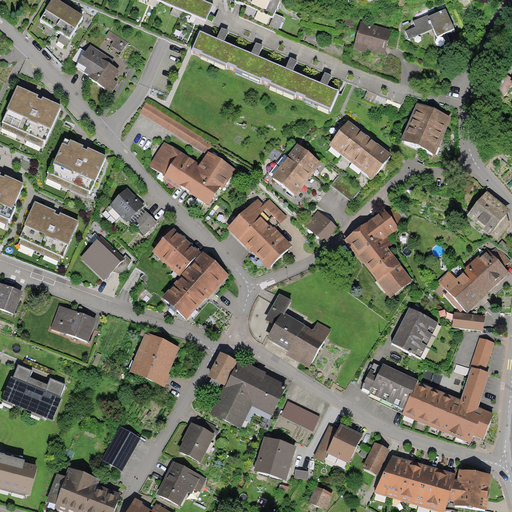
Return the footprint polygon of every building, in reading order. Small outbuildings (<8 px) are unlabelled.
[(65,6),(55,0),(53,0),(41,21),(46,24),(43,28),(45,29),(43,32),(51,38),(56,30),(62,34),(58,41),(66,46),(84,18),(73,11),(65,6)] [(160,0),(160,2),(206,21),(213,6),(199,0),(160,0)] [(236,0),(235,1),(245,5),(240,18),(277,33),(283,18),(274,14),(280,1),(277,0),(236,0)] [(430,17),(429,15),(404,26),(409,39),(435,28),(438,37),(454,30),(446,10),(430,17)] [(379,27),(361,22),(353,50),(367,54),(368,50),(384,55),(391,30),(379,27)] [(217,41),(201,33),(193,51),(331,111),(339,92),(328,88),(332,78),(326,75),(321,85),(293,73),(298,63),(290,59),(286,70),(259,58),(264,47),(257,44),(252,55),(225,43),(229,33),(222,30),(217,41)] [(128,43),(110,31),(106,37),(113,42),(111,46),(122,53),(128,43)] [(105,55),(90,45),(75,68),(89,77),(88,78),(111,93),(118,83),(113,80),(120,71),(109,64),(102,59),(105,55)] [(511,84),(511,82),(511,62),(493,89),(504,97),(511,86),(511,84)] [(37,97),(18,88),(2,123),(4,123),(1,130),(42,148),(45,143),(61,107),(43,99),(42,102),(36,99),(37,97)] [(147,104),(141,114),(205,154),(212,144),(147,104)] [(416,105),(401,141),(436,155),(440,144),(451,118),(434,111),(416,105)] [(357,129),(348,122),(330,145),(373,179),(391,156),(384,150),(379,145),(363,133),(357,129)] [(83,147),(66,139),(50,173),(51,173),(49,179),(86,196),(89,191),(90,192),(106,157),(88,149),(86,151),(82,149),(83,147)] [(201,166),(165,143),(149,168),(164,177),(162,180),(179,191),(181,188),(194,196),(209,206),(220,189),(223,190),(236,170),(209,154),(201,166)] [(322,165),(297,146),(271,178),(296,197),(301,190),(307,183),(316,172),(322,165)] [(0,175),(1,174),(0,174),(0,223),(6,226),(9,220),(10,221),(16,208),(14,207),(24,185),(5,177),(4,179),(0,176),(0,175)] [(361,189),(340,174),(331,185),(352,201),(361,189)] [(474,185),(464,181),(460,191),(470,195),(474,185)] [(137,213),(145,206),(128,189),(110,206),(127,223),(137,213)] [(510,211),(485,193),(466,217),(497,242),(511,225),(506,216),(510,211)] [(264,205),(259,200),(228,230),(251,253),(252,251),(269,269),(293,246),(275,228),(279,223),(281,225),(288,218),(270,199),(264,205)] [(56,212),(35,203),(20,238),(21,238),(19,244),(60,262),(62,257),(63,258),(79,222),(60,213),(59,216),(55,214),(56,212)] [(395,207),(387,213),(398,229),(406,223),(395,207)] [(391,299),(413,282),(387,248),(392,244),(387,237),(398,229),(387,213),(385,210),(344,241),(363,265),(364,263),(391,299)] [(146,211),(133,225),(145,236),(158,223),(146,211)] [(338,229),(318,212),(305,227),(311,233),(325,245),(338,229)] [(188,242),(174,229),(154,251),(182,277),(162,299),(186,321),(207,298),(208,299),(229,276),(203,252),(201,254),(188,242)] [(113,270),(120,263),(98,241),(80,259),(102,281),(113,270)] [(449,272),(439,282),(441,284),(435,290),(441,296),(446,291),(468,314),(490,294),(488,292),(507,274),(502,268),(508,262),(502,255),(495,261),(485,251),(467,268),(469,270),(457,281),(449,272)] [(20,292),(0,285),(0,311),(12,315),(20,292)] [(262,346),(298,369),(301,364),(308,368),(330,330),(317,323),(313,331),(283,314),(290,302),(280,296),(266,320),(276,325),(270,337),(267,336),(262,346)] [(93,320),(57,308),(50,330),(86,342),(93,320)] [(438,323),(410,309),(392,344),(420,358),(438,323)] [(471,316),(455,314),(453,328),(483,332),(485,317),(471,316)] [(179,349),(144,335),(128,374),(163,388),(179,349)] [(495,343),(479,338),(470,368),(472,369),(485,373),(495,343)] [(225,387),(238,363),(220,353),(208,378),(211,380),(209,383),(219,388),(221,385),(224,386),(225,387)] [(225,387),(224,386),(209,415),(241,431),(253,407),(273,417),(288,386),(266,375),(266,373),(239,360),(238,363),(225,387)] [(361,391),(370,395),(368,398),(403,414),(411,395),(412,395),(418,383),(419,381),(384,364),(382,367),(375,364),(372,369),(361,391)] [(0,401),(50,422),(63,387),(49,381),(47,386),(29,379),(31,373),(17,367),(12,379),(9,378),(0,400),(0,401)] [(411,395),(403,414),(402,416),(471,444),(474,437),(483,441),(493,416),(478,410),(490,374),(485,373),(472,369),(461,402),(418,383),(412,395),(411,395)] [(319,417),(287,402),(281,417),(313,432),(319,417)] [(274,421),(265,416),(260,427),(268,431),(274,421)] [(213,436),(190,425),(176,452),(199,463),(213,436)] [(349,465),(363,435),(352,430),(340,425),(338,431),(329,427),(315,458),(325,462),(328,455),(349,465)] [(139,440),(119,429),(100,461),(120,472),(139,440)] [(284,444),(264,438),(254,472),(286,482),(296,448),(284,444)] [(390,451),(374,443),(361,468),(377,476),(390,451)] [(0,495),(22,501),(31,469),(22,466),(24,459),(2,454),(1,459),(0,458),(0,495)] [(454,481),(456,475),(448,473),(435,469),(424,466),(391,457),(373,494),(436,511),(445,511),(448,501),(453,502),(452,507),(485,511),(490,476),(459,471),(457,482),(454,481)] [(162,481),(186,493),(190,495),(192,490),(198,492),(205,480),(171,463),(162,481)] [(44,504),(66,511),(111,511),(118,495),(95,487),(97,481),(66,470),(63,478),(55,475),(44,504)] [(179,507),(186,493),(162,481),(155,495),(179,507)] [(334,495),(316,487),(308,505),(327,511),(334,495)] [(150,511),(134,502),(128,511),(166,511),(154,505),(150,511)]
